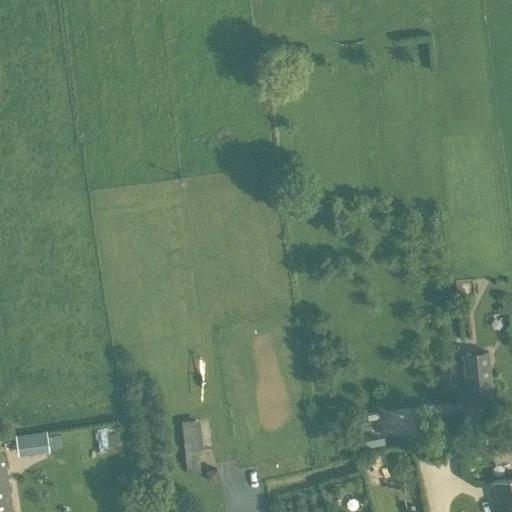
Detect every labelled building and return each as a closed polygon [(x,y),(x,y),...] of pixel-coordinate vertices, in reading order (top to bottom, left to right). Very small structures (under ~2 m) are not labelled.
[(487,350),(460,353),(466,404),(493,401),(487,350)] [(202,416),(185,417),(187,472),(204,472),(202,416)] [(61,445),(59,432),(46,434),(45,428),(26,431),(29,450),(61,445)] [(12,511),(12,509),(10,495),(4,455),(0,455),(0,511),(12,511)] [(511,511),(511,477),(492,482),(498,511),(511,511)]
